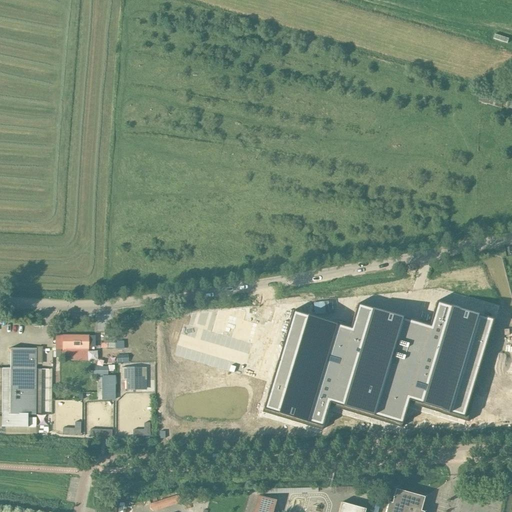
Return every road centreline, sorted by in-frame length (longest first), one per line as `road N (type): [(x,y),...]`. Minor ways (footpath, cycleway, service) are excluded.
road 1 (tertiary): [(0,302),(115,305),(511,237)]
road 2 (unclassified): [(77,511),(84,472),(103,458),(511,446)]
